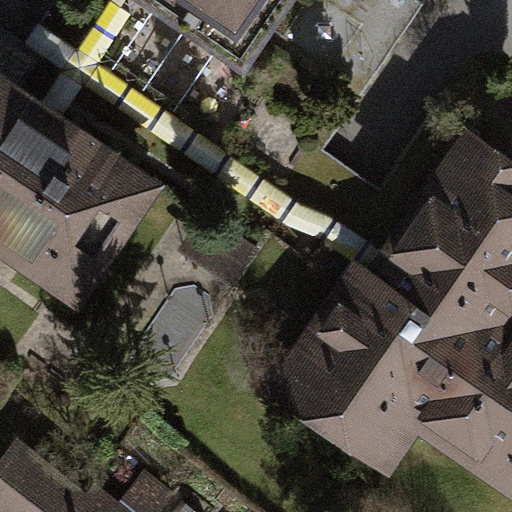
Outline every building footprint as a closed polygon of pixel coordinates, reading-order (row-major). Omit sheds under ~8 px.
[(96,0),(70,40),(29,12),(12,38),(54,65),(40,87),(62,100),(78,75),(353,254),(364,237),(88,58),(126,0),(158,0),(242,54),(277,0),(96,0)] [(40,87),(0,57),(0,238),(71,289),(157,168),(62,100),(40,87)] [(511,141),(459,105),(364,237),(353,254),(265,381),(390,468),(418,428),(511,494),(511,141)] [(229,284),(255,243),(200,208),(174,249),(229,284)] [(116,496),(17,418),(0,439),(0,511),(148,511),(166,490),(138,468),(116,496)] [(196,511),(178,498),(167,511),(196,511)]
